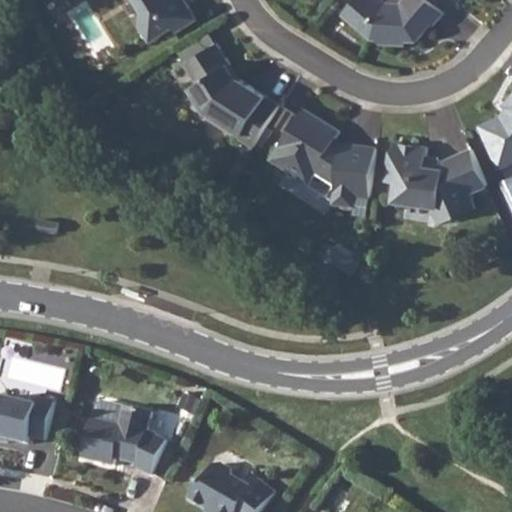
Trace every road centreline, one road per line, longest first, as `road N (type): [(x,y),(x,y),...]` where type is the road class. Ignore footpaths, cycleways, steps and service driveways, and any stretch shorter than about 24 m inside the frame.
road 1 (residential): [(0,299),(101,315),(245,369),(333,380),(444,357),(511,318)]
road 2 (residential): [(242,0),(296,51),(352,84),(414,95),(446,87),(511,23)]
